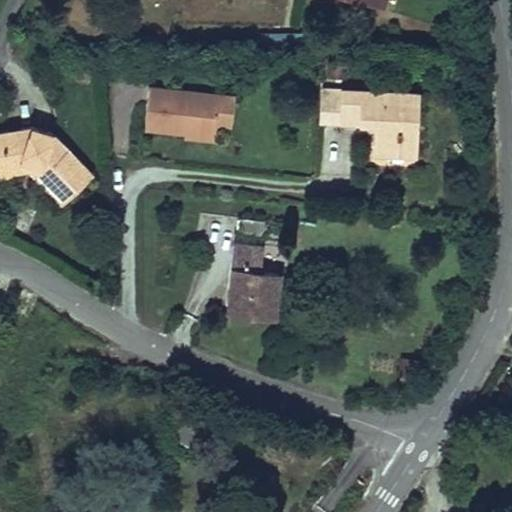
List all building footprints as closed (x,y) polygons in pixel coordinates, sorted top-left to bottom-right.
[(216,123),(219,93),(149,85),(144,128),(185,132),(215,135),(216,123)] [(417,147),(419,92),(340,89),(340,96),(339,121),(375,123),(374,145),(375,145),(416,147),(417,147)] [(234,95),(219,93),(216,123),(231,125),(234,95)] [(320,121),(339,121),(340,96),(320,96),(320,121)] [(0,132),(0,166),(22,163),(23,160),(39,166),(36,174),(62,201),(90,173),(51,133),(32,127),(0,132)] [(185,132),(185,137),(214,140),(215,135),(185,132)] [(375,145),(375,153),(416,154),(416,147),(375,145)] [(0,166),(0,175),(9,174),(8,171),(29,167),(36,174),(39,166),(23,160),(22,163),(0,166)] [(238,217),(237,231),(262,233),(264,220),(238,217)] [(236,244),(228,310),(274,315),(279,272),(258,270),(261,247),(236,244)] [(378,354),(375,373),(415,378),(418,360),(378,354)] [(184,413),(176,438),(189,442),(198,417),(184,413)] [(23,511),(26,506),(0,497),(0,511),(23,511)]
